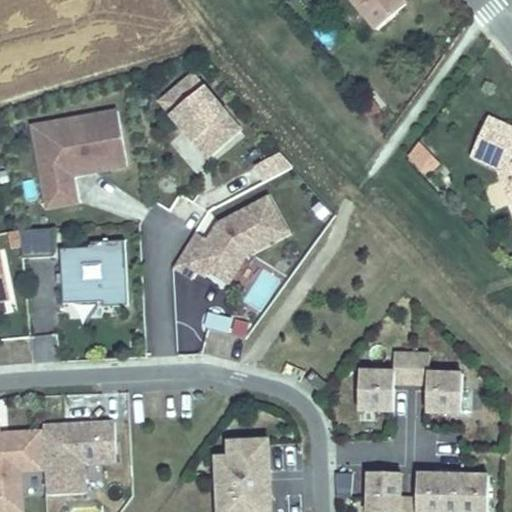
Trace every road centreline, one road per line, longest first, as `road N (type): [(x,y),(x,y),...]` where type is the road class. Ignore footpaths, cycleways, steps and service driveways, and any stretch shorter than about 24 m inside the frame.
road 1 (track): [(511,356),(286,120),(186,0)]
road 2 (residential): [(320,511),(317,454),(304,413),(262,384),(204,374),(0,383)]
road 3 (unknown): [(165,375),(149,259),(152,215)]
